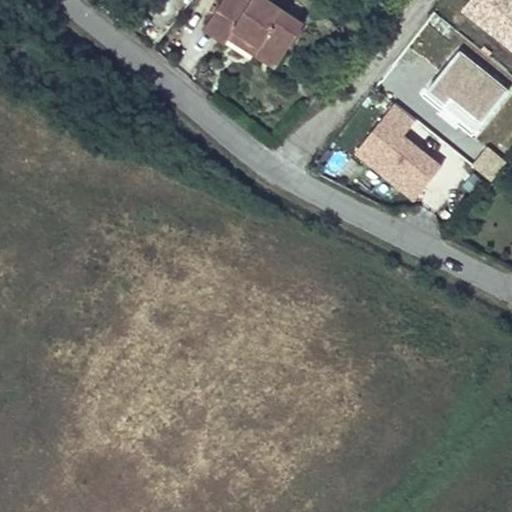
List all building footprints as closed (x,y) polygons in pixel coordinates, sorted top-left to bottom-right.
[(281,60),(305,25),(268,0),(254,0),(250,7),(240,0),(224,0),(207,26),(228,41),(232,35),(236,30),(281,60)] [(511,0),(468,0),(461,10),(511,49),(511,0)] [(281,60),(236,30),(232,35),(277,66),(281,60)] [(483,124),(508,92),(460,50),(427,90),(447,107),(453,98),(483,124)] [(412,124),(391,107),(353,155),(412,202),(439,170),(400,139),(412,124)] [(489,185),(502,169),(482,153),(469,169),(489,185)]
